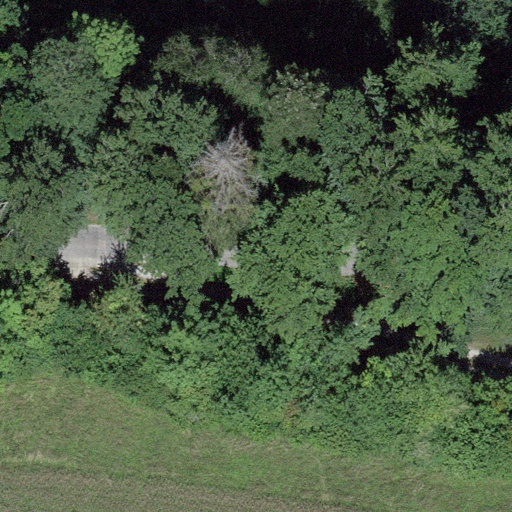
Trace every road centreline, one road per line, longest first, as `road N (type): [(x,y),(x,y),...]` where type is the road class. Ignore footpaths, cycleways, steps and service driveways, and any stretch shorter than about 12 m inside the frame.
road 1 (track): [(511,373),(0,248)]
road 2 (track): [(0,240),(511,265)]
